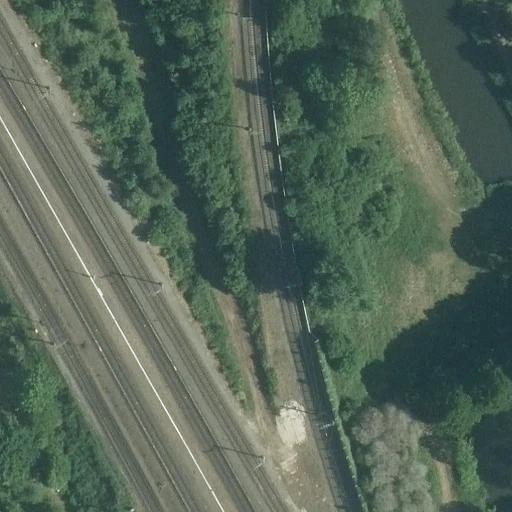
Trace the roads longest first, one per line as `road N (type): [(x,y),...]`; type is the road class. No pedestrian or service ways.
road 1 (track): [(372,0),(395,105),(394,239),(448,511)]
road 2 (track): [(277,448),(156,114),(126,0)]
